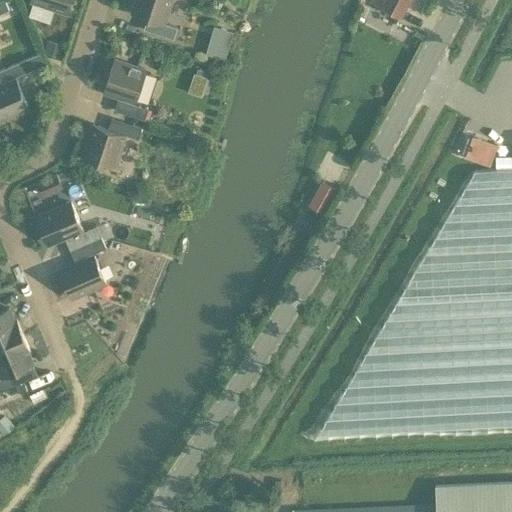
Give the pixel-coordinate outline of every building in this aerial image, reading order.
[(30,0),(67,12),(70,0),(30,0)] [(135,0),(132,12),(147,17),(143,29),(173,38),(177,27),(164,23),(171,0),(135,0)] [(371,0),(371,2),(402,17),(411,0),(371,0)] [(228,59),(238,30),(218,23),(208,52),(228,59)] [(119,96),(114,108),(148,120),(151,109),(134,103),(135,101),(146,69),(114,59),(103,91),(119,96)] [(28,71),(24,60),(0,69),(0,84),(0,85),(0,84),(0,117),(28,106),(15,76),(28,71)] [(196,71),(191,89),(210,94),(215,76),(196,71)] [(112,117),(108,128),(93,123),(82,155),(114,165),(125,134),(138,138),(142,127),(112,117)] [(472,138),(465,157),(489,166),(496,147),(472,138)] [(323,213),(327,205),(312,197),(308,205),(323,213)] [(64,236),(70,249),(101,236),(96,225),(84,231),(71,201),(36,217),(48,243),(64,236)] [(93,252),(105,247),(101,236),(70,249),(76,263),(60,270),(71,296),(106,281),(94,255),(93,252)] [(74,296),(60,301),(63,312),(91,303),(88,293),(74,297),(74,296)] [(0,344),(23,335),(16,319),(14,320),(9,307),(0,310),(0,344)] [(30,350),(23,335),(0,344),(0,390),(4,389),(10,394),(20,390),(21,382),(23,381),(18,370),(33,364),(28,351),(30,350)] [(0,421),(0,435),(13,429),(7,418),(0,421)] [(436,504),(293,511),(292,511),(511,511),(511,480),(435,484),(436,504)]
